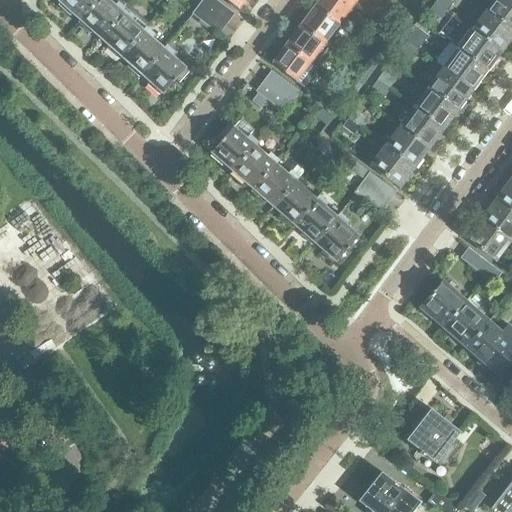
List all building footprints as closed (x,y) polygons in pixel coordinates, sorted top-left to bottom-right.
[(98,0),(61,0),(60,2),(58,5),(78,23),(98,0)] [(98,0),(78,23),(99,41),(127,10),(118,2),(115,5),(108,0),(98,0)] [(207,9),(214,0),(202,0),(200,4),(207,9)] [(227,24),(235,14),(216,0),(214,0),(207,9),(227,24)] [(245,0),(225,0),(238,10),(245,0)] [(353,5),(347,0),(319,0),(315,6),(339,24),(353,5)] [(437,0),(435,3),(447,12),(454,2),(450,0),(437,0)] [(511,0),(494,0),(486,11),(511,30),(511,0)] [(405,13),(413,19),(421,8),(413,2),(405,13)] [(447,12),(435,3),(429,11),(441,20),(447,12)] [(207,9),(200,4),(192,14),(219,35),(227,24),(207,9)] [(339,24),(315,6),(300,25),(324,43),(339,24)] [(135,17),(127,10),(99,41),(119,59),(143,31),(144,29),(133,20),(135,17)] [(511,30),(486,11),(471,31),(500,53),(511,37),(511,30)] [(413,19),(405,13),(397,24),(405,30),(413,19)] [(324,43),(300,25),(285,45),(310,63),(318,69),(332,49),(324,43)] [(406,42),(418,51),(429,36),(414,25),(409,32),(412,34),(406,42)] [(146,27),(144,29),(143,31),(119,59),(139,77),(163,50),(164,48),(153,38),(155,35),(146,27)] [(500,53),(471,31),(457,50),(486,72),(500,53)] [(376,52),(384,58),(392,47),(384,40),(376,52)] [(418,51),(406,42),(400,50),(412,59),(418,51)] [(163,50),(139,77),(160,96),(162,93),(163,93),(175,80),(179,83),(189,72),(186,70),(187,68),(174,56),(176,53),(167,45),(164,48),(163,50)] [(296,82),(310,63),(285,45),(271,64),(296,82)] [(457,50),(443,69),(472,91),(486,72),(457,50)] [(384,58),(376,52),(368,62),(376,68),(384,58)] [(443,69),(428,89),(457,111),(472,91),(443,69)] [(263,82),(292,103),(299,92),(271,71),(263,82)] [(384,71),(378,80),(389,89),(396,80),(384,71)] [(355,78),(346,90),(354,96),(363,84),(355,78)] [(389,89),(378,80),(371,89),(383,97),(389,89)] [(292,103),(263,82),(256,92),(284,113),(292,103)] [(428,89),(414,107),(443,130),(457,111),(428,89)] [(354,96),(346,90),(339,99),(347,106),(354,96)] [(414,107),(399,127),(428,149),(443,130),(414,107)] [(333,117),(321,108),(309,124),(314,128),(320,121),(326,126),(333,117)] [(355,110),(349,118),(361,127),(367,118),(355,110)] [(361,127),(349,118),(342,127),(354,136),(361,127)] [(241,119),(233,128),(230,126),(220,137),(223,139),(221,142),(222,143),(212,153),(213,154),(210,157),(231,175),(255,147),(256,146),(259,143),(250,134),(254,130),(241,119)] [(399,127),(385,147),(414,168),(428,149),(399,127)] [(332,163),(339,155),(339,154),(327,144),(320,153),(303,173),(310,180),(327,159),(332,163)] [(268,155),(256,146),(255,147),(231,175),(251,192),(275,164),(275,165),(277,163),(279,160),(270,152),(268,155)] [(414,168),(385,147),(370,166),(399,188),(414,168)] [(288,173),(277,163),(275,165),(275,164),(251,192),(271,210),(299,177),(291,170),(288,173)] [(369,173),(357,163),(351,171),(364,180),(369,173)] [(369,173),(364,180),(361,184),(388,203),(396,193),(369,173)] [(299,177),(271,210),(292,228),(316,200),(317,198),(305,188),(308,185),(299,177)] [(511,182),(510,181),(495,200),(511,212),(511,182)] [(388,203),(361,184),(354,193),(380,213),(388,203)] [(316,200),(292,228),(312,246),(336,218),(337,216),(326,206),(328,203),(319,195),(317,198),(316,200)] [(511,212),(495,200),(481,220),(510,242),(511,243),(511,212)] [(336,218),(312,246),(333,264),(336,261),(341,265),(350,254),(346,250),(358,237),(345,225),(349,221),(340,213),(337,216),(336,218)] [(510,242),(481,220),(467,239),(495,262),(510,242)] [(486,278),(494,269),(469,248),(461,259),(486,278)] [(494,269),(486,278),(494,284),(502,274),(494,269)] [(443,328),(466,302),(443,281),(420,308),(443,328)] [(466,302),(443,328),(466,348),(489,322),(466,302)] [(489,322),(466,348),(499,377),(511,362),(511,326),(509,324),(501,332),(489,322)] [(407,440),(435,462),(459,432),(431,410),(407,440)] [(381,472),(358,501),(368,509),(366,511),(368,511),(428,511),(429,511),(433,507),(427,502),(423,507),(419,504),(420,502),(381,472)] [(511,511),(511,481),(491,509),(494,511),(511,511)] [(477,489),(471,497),(477,502),(481,502),(485,496),(477,489)] [(428,501),(427,502),(433,507),(439,511),(456,511),(459,509),(436,491),(428,501)] [(451,495),(447,499),(457,507),(465,497),(460,494),(451,495)]
